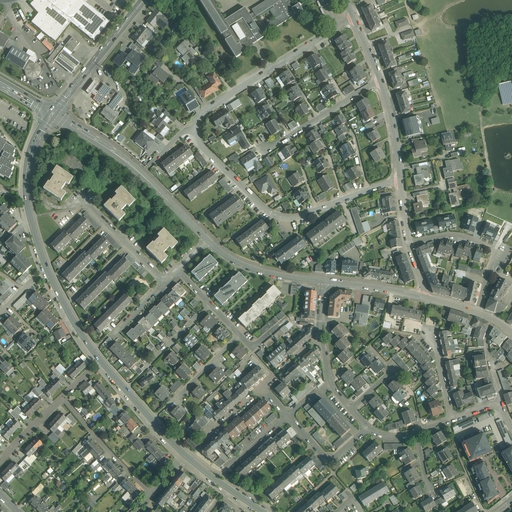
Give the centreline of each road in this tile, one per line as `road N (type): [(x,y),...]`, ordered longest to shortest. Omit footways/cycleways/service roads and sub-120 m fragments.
road 1 (secondary): [(183,453),(72,319),(40,250),(27,164),(53,113)]
road 2 (residential): [(399,180),(286,218),(241,186),(190,125)]
road 3 (residential): [(204,240),(125,159),(53,113)]
road 4 (residential): [(190,125),(354,17)]
road 5 (residential): [(409,241),(461,235),(495,250),(476,314)]
road 6 (tertiary): [(53,113),(143,0)]
road 7 (residential): [(380,81),(266,151)]
road 8 (residential): [(61,397),(149,493)]
road 9 (residential): [(323,283),(252,270),(204,240)]
